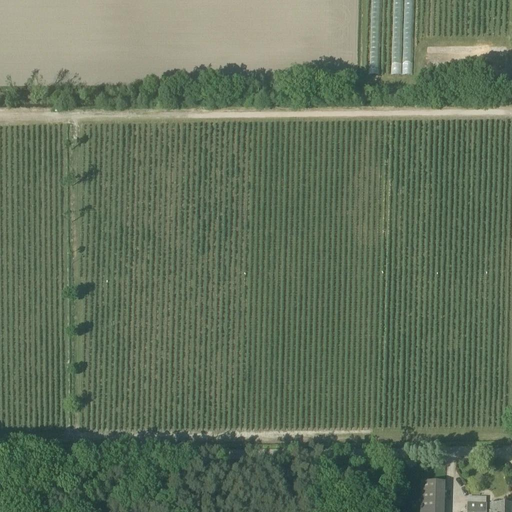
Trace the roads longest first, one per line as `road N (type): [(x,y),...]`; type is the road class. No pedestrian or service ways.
road 1 (track): [(0,101),(511,93)]
road 2 (unclassified): [(511,453),(0,456)]
